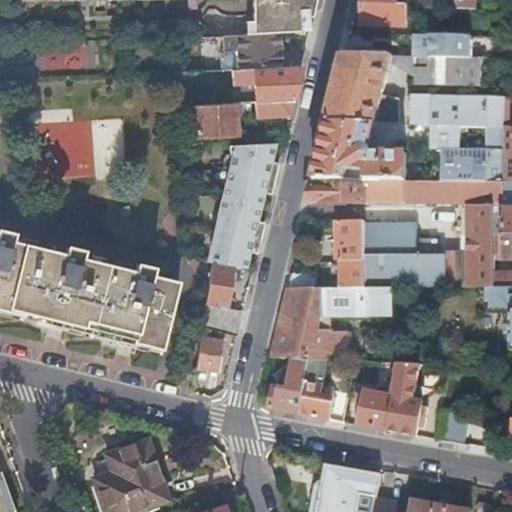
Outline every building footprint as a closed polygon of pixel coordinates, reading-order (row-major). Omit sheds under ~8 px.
[(20,0),(20,1),(55,0),(250,0),(250,14),(311,11),(313,0),(20,0)] [(405,6),(405,3),(395,3),(395,0),(361,0),(361,25),(404,26),(405,6)] [(405,0),(405,3),(405,6),(415,7),(430,7),(455,8),(455,0),(405,0)] [(455,0),(455,8),(474,9),(474,0),(455,0)] [(430,7),(415,7),(415,15),(430,15),(430,7)] [(311,11),(250,14),(251,20),(251,34),(253,34),(277,33),(307,31),(311,11)] [(239,35),(221,36),(222,51),(217,51),(218,70),(236,69),(236,64),(279,61),(278,47),(277,33),(253,34),(251,34),(244,34),(239,35)] [(470,36),(411,35),(411,56),(427,57),(470,58),(470,36)] [(492,37),(484,36),(484,58),(491,58),(492,37)] [(390,56),(343,55),(313,180),(405,181),(406,154),(380,153),(380,148),(380,140),(380,137),(371,137),(374,123),(388,123),(393,99),(380,98),(388,65),(390,56)] [(411,56),(390,56),(388,65),(413,75),(413,66),(427,66),(427,57),(411,56)] [(470,58),(427,57),(427,66),(413,66),(413,75),(413,82),(480,83),(480,58),(470,58)] [(291,101),(299,66),(236,69),(218,70),(209,71),(190,72),(169,73),(169,90),(210,87),(210,82),(230,80),(232,104),(233,104),(253,103),(291,101)] [(503,126),(503,96),(411,94),(410,125),(430,125),(430,141),(429,149),(443,150),(443,181),(502,182),(502,156),(503,126)] [(511,126),(511,96),(503,96),(503,126),(511,126)] [(193,106),(206,105),(206,98),(193,99),(193,97),(170,98),(170,107),(178,107),(193,106)] [(287,115),(291,101),(253,103),(254,107),(254,117),(287,115)] [(254,107),(253,103),(233,104),(234,116),(249,115),(249,108),(254,107)] [(233,104),(232,104),(206,105),(193,106),(194,136),(235,134),(234,116),(233,104)] [(170,107),(168,107),(169,116),(179,115),(178,107),(170,107)] [(511,156),(511,126),(503,126),(502,156),(511,156)] [(268,163),(273,144),(226,147),(227,157),(229,158),(215,216),(219,217),(208,263),(209,263),(231,266),(243,268),(247,251),(254,253),(261,223),(254,221),(261,193),(268,194),(275,164),(268,163)] [(511,156),(502,156),(502,182),(511,181),(511,156)] [(494,287),(494,273),(494,253),(494,234),(494,207),(499,207),(502,204),(502,201),(502,182),(443,181),(405,181),(313,180),(308,202),(464,203),(464,205),(468,205),(469,279),(463,279),(463,287),(485,287),(494,287)] [(511,233),(511,181),(502,182),(502,201),(502,204),(499,207),(494,207),(494,234),(503,234),(511,233)] [(131,212),(128,204),(119,208),(122,215),(131,212)] [(339,289),(408,288),(444,287),(444,260),(428,260),(428,238),(416,238),(416,223),(364,224),(364,222),(339,222),(339,289)] [(0,313),(159,352),(178,279),(151,273),(153,266),(136,262),(134,269),(81,256),(83,249),(66,245),(64,253),(11,240),(14,232),(0,228),(0,313)] [(511,233),(503,234),(503,253),(503,259),(511,258),(511,233)] [(494,234),(494,253),(503,253),(503,234),(494,234)] [(231,266),(209,263),(203,305),(224,308),(231,266)] [(511,286),(511,272),(494,273),(494,287),(511,286)] [(291,274),(287,289),(316,289),(316,274),(291,274)] [(511,286),(494,287),(485,287),(485,299),(491,299),(491,306),(510,307),(510,312),(510,349),(511,348),(511,286)] [(281,316),(331,316),(408,315),(408,288),(339,289),(316,289),(287,289),(281,316)] [(486,312),(510,312),(510,307),(491,306),(491,299),(485,299),(486,312)] [(234,336),(240,310),(224,308),(203,305),(200,327),(207,329),(234,336)] [(278,330),(331,331),(331,316),(281,316),(278,330)] [(207,329),(200,327),(201,330),(195,369),(217,372),(221,340),(206,337),(207,329)] [(325,360),(349,361),(349,355),(345,355),(345,331),(331,331),(278,330),(271,357),(293,358),(306,359),(325,360)] [(271,408),(298,413),(306,359),(293,358),(288,387),(281,385),(280,389),(275,388),(271,408)] [(298,413),(329,419),(332,398),(320,395),(322,383),(323,383),(325,360),(306,359),(298,413)] [(413,398),(419,364),(394,363),(389,390),(389,395),(393,396),(387,430),(416,435),(417,426),(422,427),(426,405),(420,405),(420,399),(413,398)] [(389,395),(389,390),(384,389),(383,394),(363,391),(363,394),(358,393),(356,403),(361,404),(359,414),(358,424),(387,430),(393,396),(389,395)] [(436,439),(463,444),(468,413),(440,411),(436,439)] [(127,469),(113,474),(95,480),(106,511),(148,511),(147,506),(167,499),(147,441),(120,450),(127,469)] [(106,455),(113,474),(127,469),(120,450),(106,455)] [(372,511),(375,498),(379,475),(325,465),(321,489),(329,490),(327,503),(319,502),(317,511),(372,511)] [(432,511),(434,504),(413,500),(412,505),(375,498),(372,511),(432,511)] [(493,511),(494,505),(478,502),(476,511),(493,511)]
